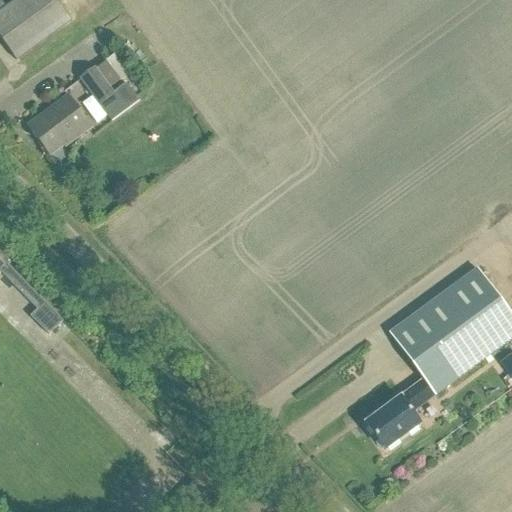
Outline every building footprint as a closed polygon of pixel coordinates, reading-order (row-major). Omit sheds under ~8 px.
[(0,0),(0,12),(1,13),(0,13),(0,40),(16,62),(71,22),(54,0),(19,0),(6,10),(0,1),(0,0)] [(114,95),(94,68),(79,80),(98,107),(114,95)] [(49,156),(63,146),(65,149),(91,129),(67,97),(28,127),(49,156)] [(0,274),(1,273),(37,311),(30,317),(48,336),(63,322),(8,266),(10,264),(0,253),(0,274)] [(421,426),(412,414),(511,340),(511,319),(476,270),(388,335),(423,382),(365,424),(385,452),(421,426)] [(193,482),(164,510),(166,511),(189,511),(207,495),(193,482)]
